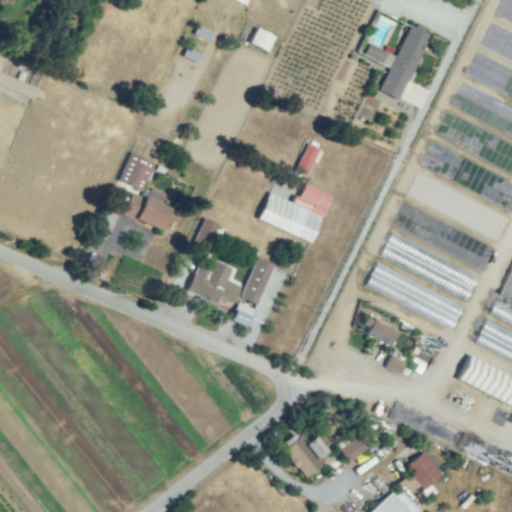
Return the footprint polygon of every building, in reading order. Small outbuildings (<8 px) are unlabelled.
[(190,20),(199,24),(206,10),(197,5),(190,20)] [(189,34),(206,43),(211,33),(194,24),(189,34)] [(264,51),(271,35),(252,27),(246,43),(264,51)] [(408,27),(427,36),(396,100),(376,90),(387,68),(361,55),(367,44),(393,57),(408,27)] [(179,56),(196,65),(200,55),(184,47),(179,56)] [(0,58),(2,59),(0,63),(0,73),(34,88),(29,99),(0,86),(0,58)] [(114,179),(140,191),(153,162),(127,151),(114,179)] [(303,175),(310,160),(298,155),(291,170),(303,175)] [(301,183),(328,195),(306,243),(253,219),(265,192),(305,211),(309,204),(294,197),(301,183)] [(121,213),(164,233),(174,211),(159,205),(164,194),(147,187),(142,198),(130,193),(121,213)] [(202,253),(214,223),(200,217),(188,247),(202,253)] [(238,288),(224,281),(230,269),(199,254),(182,290),(213,305),(217,298),(230,304),(238,288)] [(255,304),(272,265),(255,258),(238,296),(255,304)] [(511,296),(498,289),(511,261),(511,296)] [(233,310),(228,321),(244,328),(249,317),(233,310)] [(359,331),(367,315),(397,330),(389,346),(359,331)] [(396,373),(402,361),(388,355),(382,367),(396,373)] [(511,407),(455,377),(467,355),(511,378),(511,407)] [(277,445),(302,478),(330,457),(313,434),(302,443),(294,432),(277,445)] [(364,451),(357,437),(337,447),(344,461),(364,451)] [(403,464),(409,470),(393,483),(403,495),(416,485),(420,489),(439,474),(419,451),(403,464)] [(0,453),(48,511),(26,511),(0,480),(0,453)] [(423,511),(401,487),(373,511),(423,511)]
